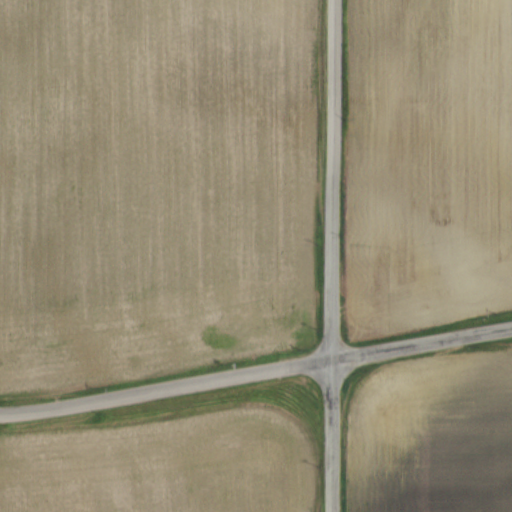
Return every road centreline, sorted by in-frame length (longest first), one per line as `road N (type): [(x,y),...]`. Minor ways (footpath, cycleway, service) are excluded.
road 1 (tertiary): [(332,511),(336,0)]
road 2 (tertiary): [(0,413),(333,362)]
road 3 (tertiary): [(333,362),(511,330)]
